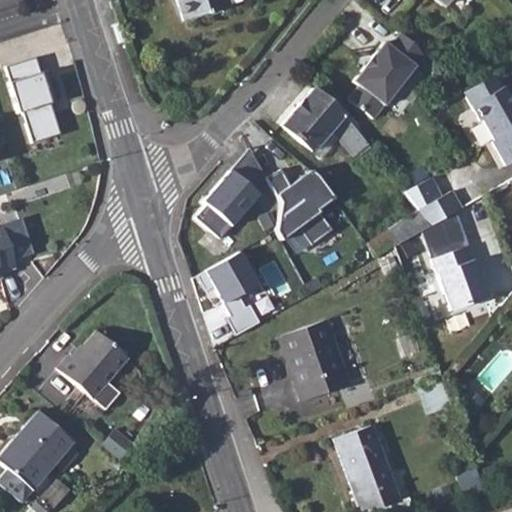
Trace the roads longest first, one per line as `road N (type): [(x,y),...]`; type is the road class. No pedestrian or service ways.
road 1 (tertiary): [(243,511),(145,203)]
road 2 (residential): [(145,203),(332,0)]
road 3 (residential): [(0,366),(145,203)]
road 4 (tertiary): [(145,203),(82,0)]
